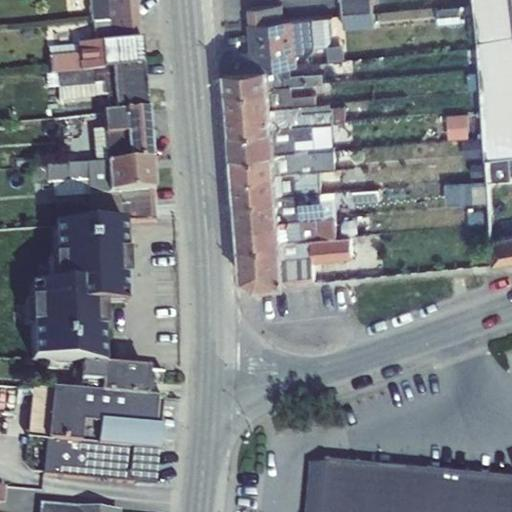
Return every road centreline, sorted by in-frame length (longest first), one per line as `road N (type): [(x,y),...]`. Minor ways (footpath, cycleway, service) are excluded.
road 1 (primary): [(185,0),(209,301),(208,395)]
road 2 (residential): [(511,308),(334,370),(208,395)]
